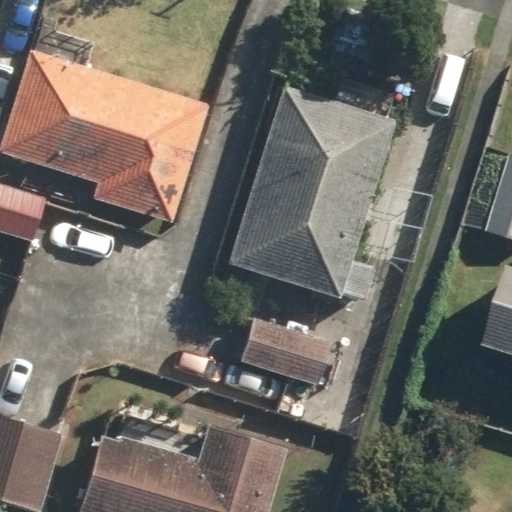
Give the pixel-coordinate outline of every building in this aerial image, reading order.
[(194,114),(25,58),(0,133),(0,178),(155,230),(194,114)] [(382,114),(274,83),(220,270),(328,301),(382,114)] [(511,153),(511,154),(490,231),(511,236),(511,153)] [(43,199),(0,185),(0,231),(29,241),(43,199)] [(511,276),(493,337),(511,343),(511,276)] [(252,319),(238,364),(316,387),(329,343),(252,319)] [(251,511),(272,449),(108,398),(72,511),(251,511)] [(0,488),(36,498),(53,438),(0,422),(0,488)]
